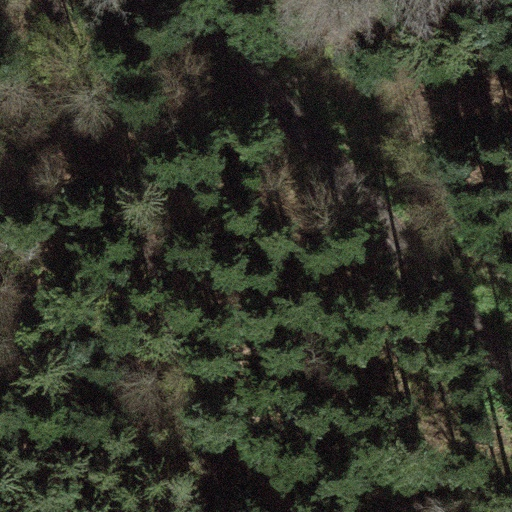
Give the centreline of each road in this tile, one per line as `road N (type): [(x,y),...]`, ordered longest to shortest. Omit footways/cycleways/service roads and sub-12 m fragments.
road 1 (track): [(511,430),(186,0)]
road 2 (track): [(89,0),(240,511)]
road 3 (track): [(319,174),(511,306)]
